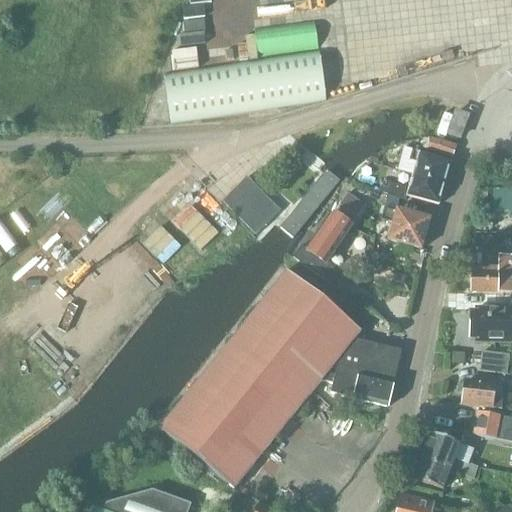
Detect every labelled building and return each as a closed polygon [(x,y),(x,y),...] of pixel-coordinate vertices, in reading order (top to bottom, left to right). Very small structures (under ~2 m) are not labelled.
[(201,45),(210,45),(209,0),(184,0),(185,48),(175,48),(176,68),(201,67),(201,45)] [(260,55),(321,44),(316,21),(256,32),(260,55)] [(162,75),(170,125),(326,102),(319,52),(162,75)] [(448,135),(459,139),(467,117),(455,113),(448,135)] [(452,158),(456,148),(442,144),(430,140),(427,150),(439,153),(452,158)] [(416,163),(413,175),(444,185),(450,164),(413,153),(411,161),(416,163)] [(292,240),(339,185),(323,171),(276,227),(292,240)] [(385,182),(381,193),(405,201),(407,197),(438,206),(444,185),(413,176),(409,190),(385,182)] [(279,212),(255,188),(246,178),(222,202),(255,236),(279,212)] [(198,202),(221,225),(229,217),(207,194),(198,202)] [(347,194),(333,216),(351,228),(365,206),(347,194)] [(388,241),(421,250),(422,247),(425,245),(427,240),(425,237),(430,220),(396,210),(395,213),(384,210),(381,221),(392,224),(388,241)] [(351,228),(333,216),(308,253),(326,265),(351,228)] [(509,294),(508,256),(497,256),(497,265),(494,265),(494,269),(469,270),(470,295),(509,294)] [(233,491),(321,382),(327,375),(360,334),(286,273),(159,432),(233,491)] [(511,310),(476,310),(476,314),(470,314),(469,339),(475,339),(475,343),(511,343),(511,310)] [(330,395),(387,408),(401,352),(357,342),(337,367),(334,377),(327,375),(321,382),(333,385),(330,395)] [(479,372),(506,376),(509,356),(481,353),(479,372)] [(495,387),(464,383),(463,386),(461,388),(460,393),(462,396),(461,406),(501,411),(502,401),(493,400),(495,387)] [(430,434),(421,460),(449,471),(459,475),(472,440),(445,429),(442,439),(430,434)] [(413,480),(442,490),(449,471),(421,460),(413,480)] [(461,472),(474,477),(477,469),(464,464),(461,472)] [(188,511),(191,506),(153,492),(106,504),(103,511),(93,507),(91,511),(188,511)] [(395,511),(438,511),(432,510),(434,504),(399,496),(395,511)] [(272,511),(253,499),(244,511),(241,511),(227,504),(222,511),(272,511)]
